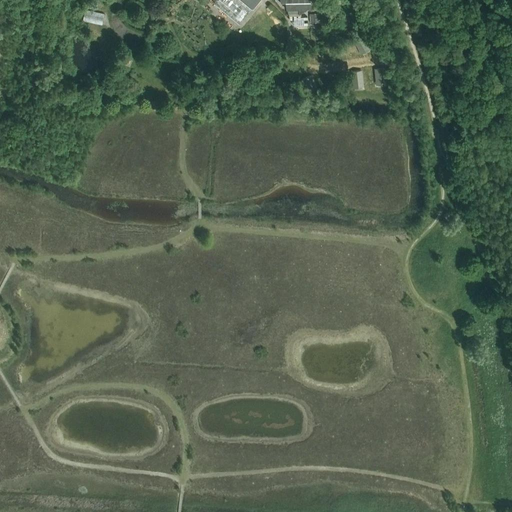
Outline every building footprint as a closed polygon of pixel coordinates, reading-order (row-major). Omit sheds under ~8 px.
[(213,0),(213,1),(238,22),(251,7),(253,8),(259,0),(213,0)] [(310,0),(280,0),(280,3),(285,3),(286,10),(298,9),(298,14),(310,7),(310,0)] [(102,25),(104,14),(85,10),(83,20),(102,25)] [(310,22),(320,22),(319,13),(310,14),(310,22)] [(365,38),(355,44),(359,51),(369,46),(365,38)] [(386,67),(374,68),(376,81),(387,80),(386,67)] [(363,83),(362,70),(351,71),(352,84),(363,83)] [(311,75),(301,80),(307,91),(317,85),(311,75)] [(273,87),(274,78),(267,78),(266,86),(273,87)]
